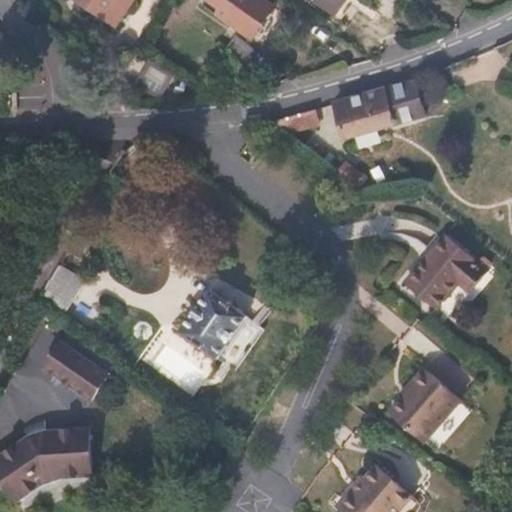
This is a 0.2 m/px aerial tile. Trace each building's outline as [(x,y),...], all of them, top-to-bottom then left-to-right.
[(76,0),(117,27),(128,9),(134,0),(76,0)] [(209,0),(205,6),(251,38),(262,22),(274,5),(266,0),(209,0)] [(312,0),(336,16),(347,0),(312,0)] [(257,51),(237,36),(227,50),(247,65),(257,51)] [(241,76),(253,74),(231,57),(221,70),(230,78),(241,76)] [(426,114),(415,79),(374,92),(335,103),(346,138),(426,114)] [(318,124),(315,110),(264,124),(278,135),(318,124)] [(354,188),(363,175),(347,163),(338,176),(354,188)] [(407,283),(437,309),(459,283),(471,292),(488,272),(477,262),(477,261),(447,235),(427,259),(407,283)] [(73,273),(59,265),(40,298),(64,317),(86,281),(73,273)] [(249,316),(212,290),(182,331),(218,358),(249,316)] [(92,401),(111,374),(117,365),(71,334),(65,343),(63,341),(45,368),(92,401)] [(390,412),(426,443),(462,400),(427,370),(409,391),(390,412)] [(90,428),(45,432),(37,435),(29,437),(0,455),(0,472),(19,501),(45,485),(63,478),(94,476),(90,428)] [(399,511),(413,496),(399,485),(378,467),(357,491),(354,488),(346,497),(339,506),(345,511),(399,511)]
